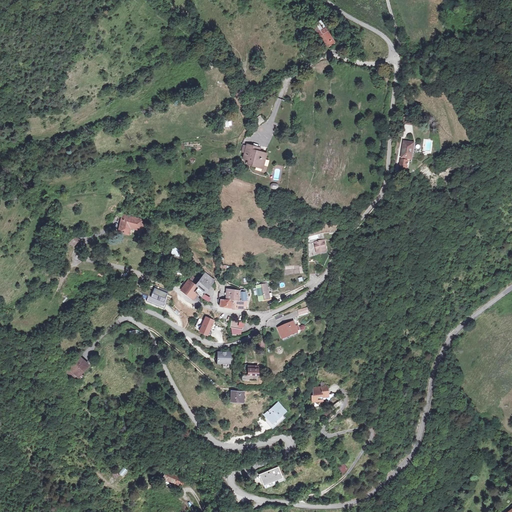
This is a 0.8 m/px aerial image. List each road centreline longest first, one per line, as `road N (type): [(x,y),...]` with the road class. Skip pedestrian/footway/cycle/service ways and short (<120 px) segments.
road 1 (tertiary): [(264,315),(258,330),(227,346),(151,312),(128,313),(151,337),(210,439),(240,448),(289,440),(272,460),(229,475),(231,486),(257,499)]
road 2 (tertiary): [(511,287),(448,340),(415,448),(380,486),(333,507),(257,499)]
road 3 (tertiary): [(394,58),(380,198),(315,287),(264,315)]
road 4 (residential): [(105,229),(82,243),(81,257),(161,282),(188,300),(264,315)]
